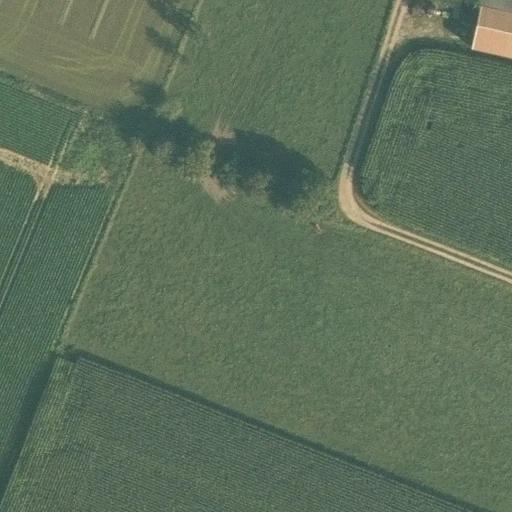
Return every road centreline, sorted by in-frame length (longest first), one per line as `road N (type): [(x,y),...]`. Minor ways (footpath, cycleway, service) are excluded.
road 1 (track): [(511,281),(340,212),(403,0)]
road 2 (track): [(0,71),(180,144)]
